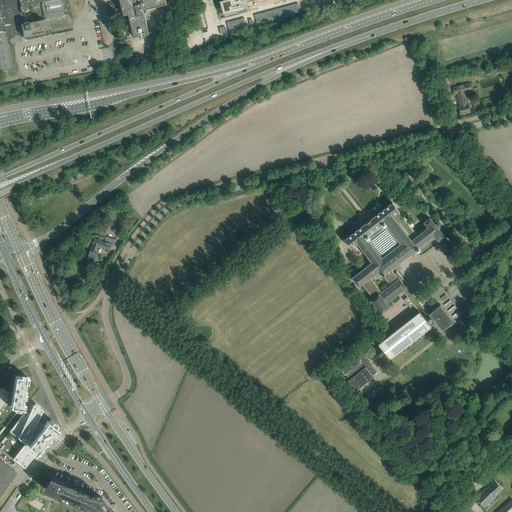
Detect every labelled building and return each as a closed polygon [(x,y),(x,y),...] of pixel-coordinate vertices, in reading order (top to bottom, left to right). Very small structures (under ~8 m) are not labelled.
[(15,37),(14,36),(23,34),(24,37),(46,33),(45,31),(50,30),(51,32),(72,27),(73,31),(71,21),(74,21),(74,17),(72,17),(68,0),(0,0),(0,71),(1,71),(12,69),(13,69),(6,37),(11,36),(11,38),(15,37)] [(119,0),(124,16),(128,15),(134,38),(139,36),(140,36),(141,38),(147,37),(146,34),(150,34),(145,15),(148,10),(167,5),(165,0),(119,0)] [(224,0),(220,1),(223,15),(224,15),(234,12),(235,12),(240,10),(241,13),(247,11),(246,9),(244,2),(247,1),(251,0),(224,0)] [(298,3),(255,15),(257,24),(300,12),(298,3)] [(115,4),(107,6),(109,14),(112,13),(112,14),(117,12),(115,4)] [(244,18),(227,23),(229,31),(247,27),(244,18)] [(467,104),(464,92),(471,90),(470,83),(453,87),(455,94),(457,94),(460,106),(458,107),(460,115),(470,112),(468,104),(467,104)] [(426,226),(415,234),(398,212),(399,211),(392,203),(345,240),(351,248),(357,243),(372,262),(352,278),(359,286),(362,284),(373,299),(370,301),(381,314),(390,307),(387,303),(403,291),(407,297),(404,300),(413,312),(417,309),(419,312),(378,344),(383,351),(381,352),(378,355),(380,357),(383,354),(385,353),(390,359),(431,327),(431,326),(435,323),(442,331),(454,322),(440,305),(428,314),(422,305),(424,304),(424,305),(425,304),(424,303),(425,303),(422,300),(421,301),(414,292),(397,271),(397,272),(395,274),(391,269),(416,250),(418,252),(421,250),(420,250),(436,238),(438,241),(444,236),(439,230),(440,229),(440,228),(440,227),(440,226),(439,225),(438,224),(437,224),(436,224),(435,225),(430,218),(424,223),(426,226)] [(138,219),(134,215),(129,220),(133,224),(138,219)] [(107,236),(105,242),(95,238),(91,251),(90,251),(87,259),(95,261),(98,253),(97,253),(97,252),(99,246),(110,250),(113,244),(114,245),(116,240),(107,236)] [(354,354),(339,366),(346,376),(349,380),(348,380),(357,391),(374,377),(372,375),(377,372),(360,350),(354,354)] [(0,448),(13,459),(25,468),(25,467),(26,465),(28,464),(29,462),(31,460),(32,458),(34,456),(35,454),(37,452),(56,428),(59,423),(49,401),(35,370),(35,369),(34,368),(33,367),(31,367),(30,367),(29,367),(27,367),(9,373),(6,378),(0,385),(0,448)] [(0,461),(0,481),(1,482),(0,482),(0,493),(2,495),(8,486),(13,479),(12,479),(6,475),(7,473),(10,468),(0,461)] [(53,477),(47,491),(53,493),(60,496),(59,497),(63,499),(64,498),(85,507),(84,507),(88,509),(89,507),(93,508),(92,510),(94,510),(95,511),(113,511),(114,511),(112,508),(111,509),(103,498),(57,479),(56,480),(53,479),(53,477)] [(495,496),(503,489),(495,481),(487,489),(486,488),(475,498),(484,508),(496,497),(495,496)] [(499,511),(497,511),(511,511),(511,499),(499,511)]
